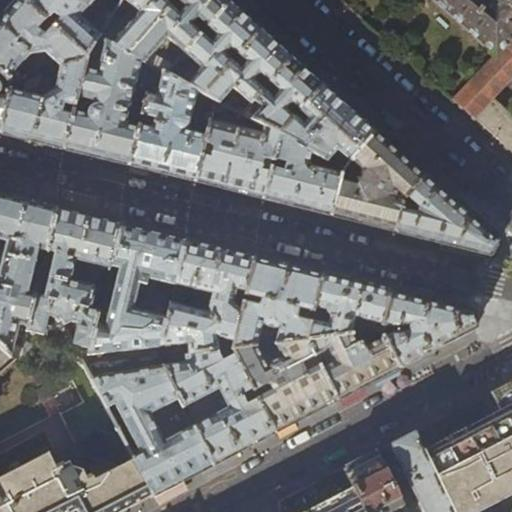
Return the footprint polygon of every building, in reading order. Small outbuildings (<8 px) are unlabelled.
[(42,20),(20,0),(18,0),(2,19),(0,20),(0,74),(6,80),(30,54),(44,53),(59,68),(85,59),(49,26),(42,34),(34,28),(42,20)] [(94,0),(20,0),(42,20),(49,12),(56,19),(49,26),(85,59),(99,36),(78,18),(94,0)] [(124,0),(140,14),(110,46),(126,55),(170,7),(162,0),(124,0)] [(227,0),(176,0),(185,7),(178,14),(170,7),(126,55),(140,62),(142,63),(166,37),(184,53),(230,2),(227,0)] [(511,0),(432,0),(494,56),(511,38),(511,0)] [(186,77),(190,81),(185,86),(196,92),(218,103),(231,88),(250,104),(252,101),(292,58),(244,15),(230,2),(184,53),(197,65),(186,77)] [(511,38),(494,56),(452,103),(511,156),(511,120),(491,101),(511,77),(511,38)] [(71,116),(63,149),(96,158),(128,165),(137,126),(139,121),(127,118),(140,62),(126,55),(110,46),(104,43),(96,72),(82,69),(73,106),(71,116)] [(149,67),(161,73),(164,75),(171,67),(159,55),(149,67)] [(303,68),(292,58),(252,101),(260,109),(254,115),(246,108),(240,115),(262,126),(278,135),(293,118),(284,110),(292,103),(299,111),(323,86),(303,68)] [(85,59),(59,68),(54,90),(41,98),(8,89),(0,126),(0,133),(37,143),(63,149),(71,116),(61,113),(64,104),(73,106),(82,69),(85,59)] [(185,86),(164,75),(161,73),(156,97),(145,94),(140,116),(154,119),(151,129),(137,126),(128,165),(155,172),(194,182),(200,156),(203,145),(205,135),(187,131),(196,92),(185,86)] [(0,126),(8,89),(10,84),(4,83),(0,100),(0,95),(1,94),(2,91),(2,88),(0,84),(0,126)] [(351,111),(323,86),(299,111),(308,119),(301,126),(293,118),(278,135),(310,151),(326,160),(335,149),(348,161),(375,133),(351,111)] [(260,134),(208,122),(207,127),(205,135),(203,145),(213,148),(211,159),(200,156),(194,182),(229,190),(262,199),(268,173),(258,171),(261,159),(271,162),(278,135),(262,126),(260,134)] [(399,155),(375,133),(348,161),(341,168),(340,172),(344,174),(348,169),(350,169),(352,165),(358,171),(352,183),(344,181),(346,177),(339,175),(331,216),(367,225),(394,231),(402,200),(424,177),(399,155)] [(307,164),(310,151),(278,135),(271,162),(283,165),(282,172),(269,169),(268,173),(262,199),(297,207),(331,216),(339,175),(340,172),(341,168),(334,164),(332,172),(311,167),(304,171),(302,168),(307,164)] [(492,248),(495,241),(462,211),(424,177),(402,200),(394,231),(432,241),(488,255),(492,248)] [(32,203),(0,194),(0,239),(6,241),(0,266),(0,346),(11,356),(19,325),(28,327),(35,297),(36,294),(27,292),(38,249),(46,251),(46,250),(56,209),(32,203)] [(96,219),(56,209),(46,250),(55,252),(44,299),(35,297),(28,327),(26,332),(43,335),(45,333),(50,315),(60,318),(60,320),(63,325),(72,321),(78,323),(72,342),(74,345),(89,349),(95,325),(98,311),(89,309),(93,291),(90,286),(68,281),(74,259),(103,266),(100,276),(107,277),(110,265),(119,225),(96,219)] [(158,234),(119,225),(110,265),(120,267),(104,328),(95,325),(89,349),(88,355),(159,348),(166,318),(132,309),(141,277),(175,285),(186,241),(158,234)] [(215,249),(186,241),(175,285),(212,294),(207,314),(170,305),(166,318),(159,348),(187,345),(188,354),(189,354),(216,351),(218,351),(217,340),(232,344),(241,308),(233,305),(237,289),(245,292),(254,258),(215,249)] [(282,265),(254,258),(245,292),(244,296),(261,300),(260,306),(257,308),(242,304),(241,308),(232,344),(230,349),(256,346),(262,324),(262,325),(262,326),(263,327),(264,327),(274,330),(275,330),(276,330),(277,329),(279,328),(274,344),(275,344),(306,340),(310,323),(296,320),(296,318),(298,309),(312,313),(321,275),(282,265)] [(356,284),(321,275),(312,313),(310,323),(306,340),(350,335),(351,335),(356,319),(368,321),(364,333),(380,331),(389,292),(356,284)] [(389,292),(380,331),(391,327),(408,326),(408,330),(392,332),(382,337),(399,368),(475,328),(473,313),(432,303),(389,292)] [(350,335),(306,340),(336,400),(370,383),(399,368),(382,337),(357,350),(350,335)] [(306,340),(275,344),(283,359),(282,359),(281,358),(279,358),(268,364),(267,365),(266,366),(266,367),(266,368),(266,369),(256,346),(230,349),(234,355),(253,392),(268,384),(271,392),(256,399),(274,433),(300,419),(336,400),(306,340)] [(0,372),(15,360),(11,356),(0,346),(0,372)] [(216,351),(189,354),(190,364),(184,364),(161,367),(178,399),(182,407),(219,389),(228,408),(192,427),(212,465),(242,449),(274,433),(256,399),(253,392),(234,355),(222,362),(216,351)] [(148,414),(178,399),(161,367),(92,380),(106,408),(115,404),(141,454),(133,458),(134,460),(153,496),(188,478),(212,465),(192,427),(163,443),(148,414)] [(479,511),(511,496),(511,381),(490,393),(502,416),(494,420),(446,444),(444,440),(432,446),(422,452),(451,511),(479,511)] [(451,511),(422,452),(413,434),(390,445),(422,511),(451,511)] [(0,511),(75,511),(78,511),(121,511),(145,500),(153,496),(134,460),(97,480),(79,448),(53,461),(49,454),(0,480),(0,511)] [(349,467),(344,470),(353,489),(364,511),(384,511),(401,503),(376,453),(349,467)] [(364,511),(353,489),(344,470),(278,504),(279,511),(364,511)]
